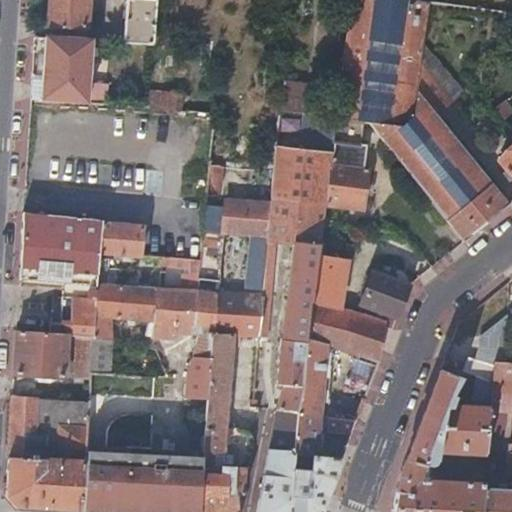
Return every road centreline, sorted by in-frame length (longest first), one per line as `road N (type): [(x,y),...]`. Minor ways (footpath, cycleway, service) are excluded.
road 1 (residential): [(511,241),(439,305),(357,511)]
road 2 (residential): [(0,169),(10,0)]
